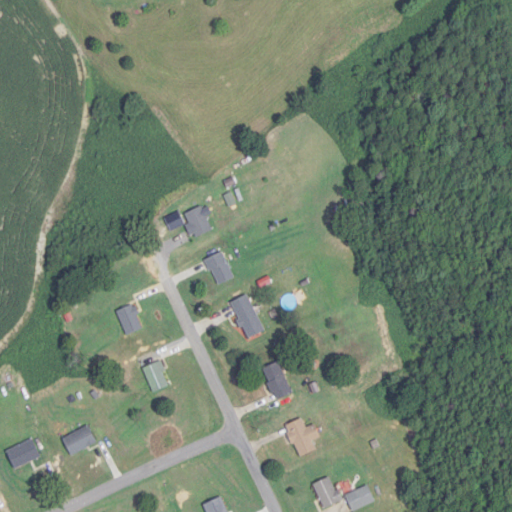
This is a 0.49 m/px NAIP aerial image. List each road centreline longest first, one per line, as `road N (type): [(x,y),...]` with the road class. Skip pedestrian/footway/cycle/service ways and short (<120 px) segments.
road 1 (residential): [(278,511),(145,227)]
road 2 (residential): [(240,431),(66,511)]
